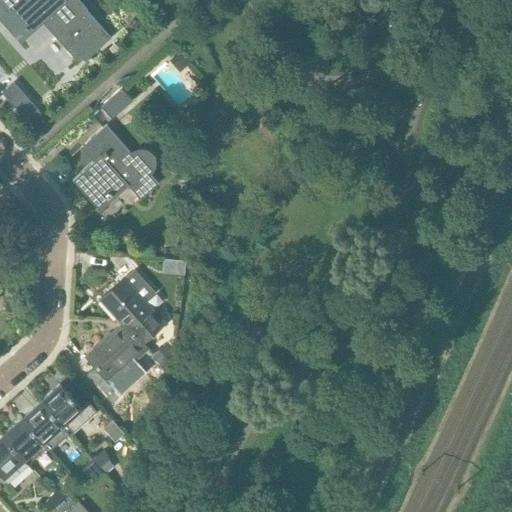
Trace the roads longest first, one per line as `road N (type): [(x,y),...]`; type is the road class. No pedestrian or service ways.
road 1 (track): [(382,511),(511,232)]
road 2 (residential): [(0,383),(48,337),(55,215),(0,150)]
